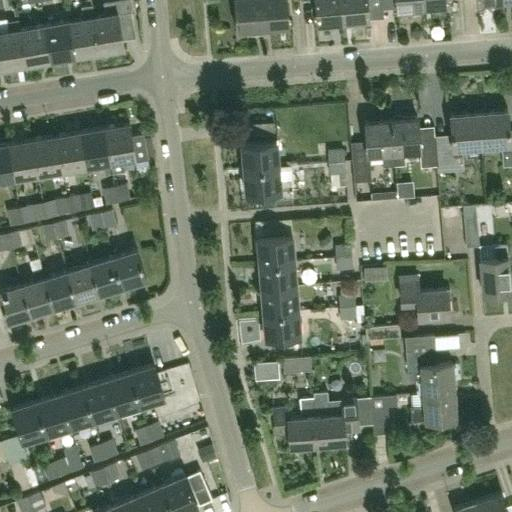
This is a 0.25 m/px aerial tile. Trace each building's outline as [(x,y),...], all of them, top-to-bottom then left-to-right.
[(106,13),(93,15),(99,49),(123,45),(118,12),(131,9),(129,0),(111,0),(104,1),(106,13)] [(251,33),(264,32),(261,0),(234,0),(237,30),(251,28),(251,33)] [(286,0),(261,0),(264,32),(275,31),(275,26),(289,25),(286,0)] [(315,0),(317,23),(331,22),(331,26),(343,25),(341,0),(315,0)] [(341,0),(343,25),(355,24),(355,20),(368,19),(366,0),(341,0)] [(396,0),(397,8),(410,7),(411,12),(423,11),(422,0),(396,0)] [(447,0),(422,0),(423,11),(435,10),(435,5),(448,4),(447,0)] [(75,53),(99,49),(93,15),(92,3),(82,5),(84,17),(69,19),(75,53)] [(8,29),(0,30),(0,53),(2,65),(26,61),(20,27),(18,17),(7,19),(8,29)] [(69,19),(45,23),(50,57),(75,53),(69,19)] [(20,27),(26,61),(50,57),(45,23),(20,27)] [(511,84),(511,63),(502,63),(499,83),(511,84)] [(408,89),(430,90),(430,68),(408,67),(408,89)] [(444,86),(457,88),(458,73),(445,72),(444,86)] [(503,165),(511,164),(511,128),(509,129),(507,108),(479,110),(482,145),(501,143),(503,165)] [(452,133),(434,134),(436,164),(437,170),(464,168),(462,146),(482,145),(479,110),(450,113),(452,133)] [(436,164),(434,134),(419,135),(417,115),(391,117),(394,164),(404,163),(403,150),(419,149),(420,166),(436,164)] [(383,164),(394,164),(391,117),(365,120),(366,140),(351,141),(354,171),(369,169),(368,153),(382,152),(383,164)] [(128,122),(103,126),(109,160),(111,160),(113,170),(125,168),(123,158),(134,156),(134,160),(148,157),(144,134),(131,136),(128,122)] [(85,164),(109,160),(103,126),(79,130),(85,164)] [(61,168),(85,164),(79,130),(55,134),(61,168)] [(37,172),(61,168),(55,134),(31,138),(37,172)] [(31,138),(7,142),(13,176),(37,172),(31,138)] [(244,167),(279,164),(277,139),(242,142),(244,167)] [(0,177),(13,176),(7,142),(0,142),(0,177)] [(345,159),(344,147),(327,148),(328,160),(345,159)] [(346,172),(345,159),(328,160),(329,173),(346,172)] [(279,164),(244,167),(246,193),(281,190),(279,164)] [(113,184),(117,200),(130,197),(126,181),(113,184)] [(103,187),(106,202),(117,200),(113,184),(103,187)] [(65,195),(69,211),(82,208),(79,192),(65,195)] [(58,213),(69,211),(65,195),(54,197),(58,213)] [(17,206),(21,221),(34,218),(31,203),(17,206)] [(476,203),(463,204),(466,246),(479,244),(476,203)] [(6,208),(10,224),(21,221),(17,206),(6,208)] [(112,208),(100,210),(104,225),(115,223),(112,208)] [(89,213),(92,228),(104,225),(100,210),(89,213)] [(53,221),(57,236),(68,233),(65,218),(53,221)] [(53,221),(42,223),(45,238),(57,236),(53,221)] [(6,231),(10,246),(21,243),(18,228),(6,231)] [(0,248),(10,246),(6,231),(0,232),(0,248)] [(259,261),(294,258),(292,233),(257,236),(259,261)] [(352,254),(351,242),(334,243),(335,255),(352,254)] [(494,256),(480,257),(482,293),(511,291),(508,255),(507,242),(493,243),(494,256)] [(136,247),(113,254),(122,285),(145,277),(136,247)] [(99,292),(122,285),(113,254),(90,261),(99,292)] [(352,262),(352,254),(335,255),(336,267),(352,266),(352,262)] [(261,286),(296,283),(294,258),(259,261),(261,286)] [(76,299),(99,292),(90,261),(67,269),(76,299)] [(67,269),(44,276),(54,306),(76,299),(67,269)] [(420,288),(418,272),(398,274),(401,303),(418,301),(419,316),(448,313),(446,286),(420,288)] [(54,306),(44,276),(21,283),(31,313),(54,306)] [(0,298),(7,321),(31,313),(21,283),(0,289),(0,298)] [(263,311),(298,308),(296,283),(261,286),(263,311)] [(356,303),(355,292),(339,293),(339,305),(356,303)] [(340,318),(356,316),(356,303),(339,305),(340,318)] [(298,308),(263,311),(265,336),(300,334),(298,308)] [(366,338),(367,338),(400,335),(400,322),(366,325),(366,331),(366,338)] [(434,334),(434,333),(405,335),(405,345),(435,343),(434,334)] [(464,335),(440,336),(441,351),(465,350),(464,335)] [(423,391),(454,389),(453,361),(436,362),(435,347),(406,349),(408,378),(422,377),(423,391)] [(283,357),(284,371),(311,369),(310,355),(283,357)] [(140,402),(141,402),(143,411),(154,408),(151,399),(164,395),(154,362),(130,369),(140,402)] [(140,402),(130,369),(106,376),(117,410),(140,402)] [(83,384),(93,417),(117,410),(106,376),(83,384)] [(93,417),(83,384),(59,391),(70,424),(93,417)] [(454,389),(423,391),(423,405),(410,405),(412,420),(456,417),(454,389)] [(327,390),(314,391),(318,443),(345,441),(344,429),(358,428),(358,423),(356,396),(341,397),(328,398),(327,390)] [(70,424),(59,391),(36,398),(46,432),(70,424)] [(288,404),(274,405),(276,430),(289,429),(290,445),(318,443),(314,391),(314,396),(300,397),(302,415),(289,416),(288,404)] [(370,395),(373,422),(373,433),(390,431),(388,404),(397,404),(396,393),(370,395)] [(12,406),(23,439),(46,432),(36,398),(12,406)] [(158,419),(146,424),(152,439),(163,434),(158,419)] [(135,428),(141,443),(152,439),(146,424),(135,428)] [(101,441),(106,456),(118,452),(112,437),(101,441)] [(174,438),(159,444),(164,458),(180,451),(174,438)] [(94,461),(106,456),(101,441),(89,446),(94,461)] [(158,444),(147,448),(152,462),(164,458),(158,444)] [(141,467),(152,462),(147,448),(136,452),(141,467)] [(65,454),(54,458),(60,474),(71,470),(65,454)] [(22,458),(10,463),(19,489),(31,485),(22,458)] [(47,478),(60,474),(54,458),(42,463),(47,478)] [(114,461),(102,466),(107,481),(119,476),(114,461)] [(174,476),(161,482),(174,511),(179,511),(198,504),(181,464),(170,469),(174,476)] [(95,485),(107,481),(102,466),(90,470),(95,485)] [(147,511),(174,511),(161,482),(138,491),(147,511)] [(40,489),(28,494),(34,509),(45,504),(40,489)] [(508,511),(501,490),(478,498),(482,511),(508,511)] [(120,511),(147,511),(138,491),(116,501),(120,511)] [(25,511),(34,509),(28,494),(16,499),(21,511),(25,511)] [(482,511),(478,498),(455,505),(456,511),(482,511)] [(94,511),(120,511),(116,501),(94,510),(94,511)]
